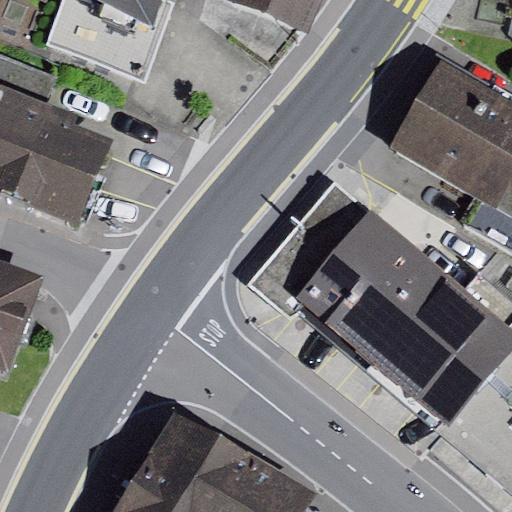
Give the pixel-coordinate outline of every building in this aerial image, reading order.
[(165,0),(68,0),(51,46),(145,81),(173,6),(165,3),(165,0)] [(325,0),(227,0),(309,36),(325,0)] [(57,81),(0,58),(0,91),(45,110),(57,81)] [(511,107),(440,64),(388,151),(484,208),(471,228),(511,252),(511,107)] [(0,91),(0,192),(80,226),(117,141),(45,110),(0,91)] [(511,329),(510,332),(338,184),(252,287),(511,496),(511,329)] [(43,285),(0,270),(0,372),(10,376),(43,285)] [(308,511),(317,497),(175,415),(115,511),(308,511)]
